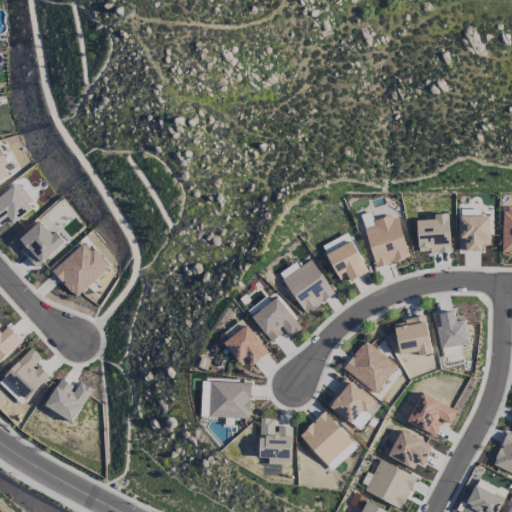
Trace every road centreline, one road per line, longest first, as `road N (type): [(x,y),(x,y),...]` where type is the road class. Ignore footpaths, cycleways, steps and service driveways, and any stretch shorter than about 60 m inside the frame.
road 1 (residential): [(291,385),(333,332),(395,292),(454,280),(511,281)]
road 2 (residential): [(432,511),(490,396),(503,281)]
road 3 (tertiary): [(118,511),(0,443)]
